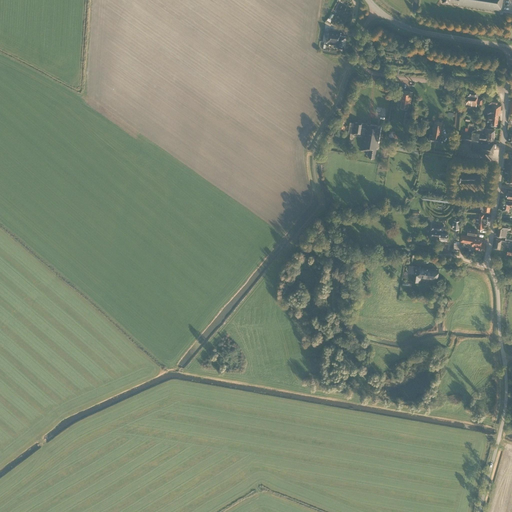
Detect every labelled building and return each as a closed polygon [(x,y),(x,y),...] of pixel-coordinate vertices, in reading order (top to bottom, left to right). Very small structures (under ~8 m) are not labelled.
[(503,0),(443,0),(443,1),(450,2),(450,1),(458,2),(458,5),(501,12),(503,0)] [(341,31),(329,29),(329,30),(325,29),(323,41),(325,41),(324,44),(331,45),(331,44),(337,45),(337,47),(345,48),(346,36),(340,35),(341,31)] [(478,90),(468,89),(466,104),(476,106),(477,104),(482,104),(483,99),(479,98),(479,99),(477,98),(478,90)] [(412,91),(401,90),(400,97),(401,97),(401,101),(402,101),(401,107),(407,109),(408,104),(410,104),(412,91)] [(498,98),(490,97),(489,103),(492,104),(492,108),(488,107),(488,113),(491,114),(491,116),(489,115),(488,120),(492,120),(491,125),(498,126),(499,114),(500,114),(501,104),(497,104),(498,98)] [(382,126),(355,121),(353,133),(364,135),(362,150),(369,151),(368,157),(375,158),(376,148),(378,148),(379,142),(379,143),(382,126)] [(443,122),(434,121),(432,134),(430,134),(429,140),(442,142),(443,136),(441,136),(443,122)] [(480,133),(468,132),(469,128),(465,128),(465,131),(461,131),(461,134),(460,140),(474,142),(473,151),(478,152),(478,153),(493,154),(494,142),(488,141),(488,139),(494,140),(495,129),(485,128),(485,134),(480,133)] [(481,181),(480,171),(458,171),(458,181),(481,181)] [(511,201),(504,200),(502,210),(509,211),(509,210),(511,210),(511,201)] [(490,204),(481,204),(481,208),(484,209),(484,212),(490,213),(490,204)] [(491,213),(479,213),(479,219),(477,218),(477,222),(478,222),(478,228),(484,229),(484,224),(490,225),(491,213)] [(449,229),(443,229),(444,224),(432,224),(432,229),(431,236),(440,236),(439,241),(448,241),(449,229)] [(508,228),(498,226),(496,235),(506,237),(506,235),(507,236),(508,228)] [(482,238),(461,234),(460,241),(472,243),(472,246),(476,246),(475,248),(485,251),(486,245),(481,244),(482,238)] [(501,240),(496,239),(494,248),(500,249),(502,249),(503,244),(506,245),(511,246),(511,242),(501,240)] [(411,265),(409,273),(412,274),(411,280),(420,282),(421,277),(423,277),(437,279),(439,269),(433,268),(433,269),(421,267),(414,265),(411,265)]
